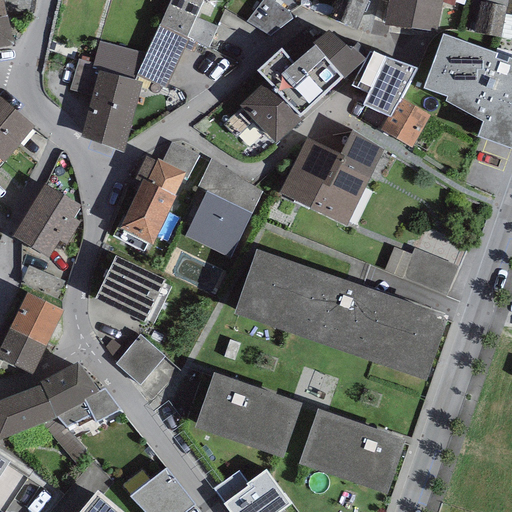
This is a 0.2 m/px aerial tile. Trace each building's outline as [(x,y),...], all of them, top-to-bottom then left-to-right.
[(0,0),(0,43),(14,41),(2,0),(0,0)] [(203,0),(169,0),(136,74),(166,87),(183,47),(188,36),(196,16),(203,0)] [(288,10),(272,0),(262,0),(245,21),(268,35),(293,18),(288,10)] [(334,0),(328,14),(355,26),(365,0),(334,0)] [(389,0),(386,21),(437,29),(441,0),(389,0)] [(478,0),(473,32),(500,37),(506,4),(506,0),(485,0),(485,1),(482,0),(478,0)] [(217,25),(196,16),(188,36),(198,41),(209,46),(217,25)] [(329,27),(313,39),(314,40),(343,73),(365,55),(352,42),(350,44),(329,27)] [(511,55),(444,32),(424,85),(449,93),(446,100),(484,119),(479,133),(511,145),(511,55)] [(192,51),(198,41),(188,36),(183,47),(192,51)] [(300,115),(343,73),(314,40),(306,47),(300,41),(287,51),(281,44),(256,67),(265,78),(300,115)] [(367,90),(363,100),(390,112),(399,96),(416,64),(373,47),(372,51),(369,50),(351,82),(367,90)] [(95,62),(79,58),(71,88),(87,93),(95,62)] [(141,80),(99,69),(81,134),(123,151),(141,80)] [(300,115),(265,78),(239,102),(242,106),(223,123),(236,137),(255,120),(275,142),(302,117),(300,115)] [(0,95),(0,157),(1,158),(3,160),(34,124),(0,95)] [(429,112),(399,96),(390,112),(381,129),(411,145),(429,112)] [(340,151),(308,135),(281,189),(346,223),(384,147),(351,127),(340,151)] [(198,155),(171,141),(161,159),(184,170),(182,175),(186,176),(198,155)] [(118,225),(152,242),(175,193),(173,193),(182,175),(184,170),(161,159),(158,157),(157,159),(145,153),(134,177),(140,180),(118,225)] [(206,189),(251,210),(262,190),(212,156),(198,185),(206,189)] [(45,180),(12,233),(48,255),(59,237),(66,241),(79,220),(72,216),(80,202),(45,180)] [(251,210),(206,189),(184,235),(230,256),(251,210)] [(446,312),(258,246),(235,309),(424,375),(446,312)] [(404,276),(412,253),(394,246),(386,268),(404,276)] [(460,265),(415,248),(412,253),(404,276),(402,279),(448,296),(460,265)] [(165,276),(116,252),(95,296),(144,319),(165,276)] [(21,283),(55,297),(63,280),(29,265),(21,283)] [(10,325),(46,343),(63,308),(27,290),(10,325)] [(46,343),(10,325),(0,345),(0,356),(32,372),(46,343)] [(165,355),(139,333),(114,362),(140,384),(165,355)] [(42,382),(56,415),(66,426),(92,413),(96,419),(121,407),(105,385),(98,389),(78,358),(40,379),(42,382)] [(300,399),(213,370),(194,425),(281,455),(300,399)] [(56,415),(42,382),(0,398),(0,436),(41,421),(56,415)] [(405,436),(318,406),(300,460),(387,490),(405,436)] [(66,426),(56,415),(41,421),(76,463),(88,452),(66,426)] [(0,451),(0,511),(4,511),(27,477),(6,463),(9,457),(0,451)] [(184,511),(196,502),(166,466),(132,494),(146,511),(184,511)] [(249,479),(267,504),(283,492),(265,468),(249,479)] [(249,479),(222,499),(231,511),(258,511),(257,511),(267,504),(249,479)] [(128,511),(98,487),(77,511),(128,511)]
